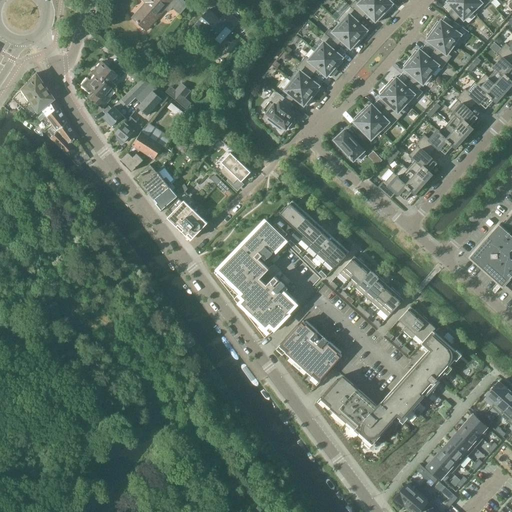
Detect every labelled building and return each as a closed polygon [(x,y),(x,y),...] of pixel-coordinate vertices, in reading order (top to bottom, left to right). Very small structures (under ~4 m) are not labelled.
[(146,0),(147,1),(132,18),(146,31),(165,9),(168,12),(172,7),(180,14),(188,5),(182,0),(146,0)] [(355,0),(350,6),(362,18),(367,13),(376,21),(377,20),(379,22),(386,15),(371,0),(362,0),(359,3),(355,0)] [(388,0),(371,0),(386,15),(393,7),(391,5),(392,4),(388,0)] [(462,0),(448,0),(449,0),(447,2),(456,11),(451,15),(455,20),(460,16),(464,20),(472,12),(473,11),(462,0)] [(487,0),(490,3),(490,2),(487,0),(462,0),(473,11),(474,10),(482,3),(478,0),(487,0)] [(349,14),(341,23),(361,41),(368,34),(366,32),(367,30),(358,22),(362,18),(350,6),(349,6),(357,13),(353,18),(349,14)] [(239,22),(227,11),(220,19),(208,9),(192,29),(199,36),(204,31),(214,40),(226,26),(231,31),(239,22)] [(432,29),(454,45),(455,43),(461,35),(457,32),(461,26),(455,22),(451,27),(441,20),(440,22),(438,20),(432,29)] [(354,49),(361,41),(341,23),(333,32),(337,36),(332,40),(325,33),(325,34),(338,45),(342,40),(351,48),(352,47),(354,49)] [(447,53),(453,46),(454,45),(432,29),(426,37),(428,39),(427,40),(437,47),(433,52),(447,63),(452,56),(447,53)] [(333,50),(338,45),(325,34),(319,40),(323,43),(317,50),(316,51),(337,69),(344,61),(341,59),(342,58),(333,50)] [(511,56),(511,57),(511,56),(511,46),(511,47),(506,43),(501,48),(511,57),(511,56)] [(511,81),(511,79),(511,65),(508,62),(511,57),(511,58),(511,57),(501,48),(497,53),(502,58),(494,67),(511,82),(511,81)] [(416,50),(410,57),(431,75),(432,74),(438,66),(442,69),(447,63),(433,52),(429,57),(420,50),(418,51),(416,50)] [(305,57),(300,63),(314,74),(318,69),(327,76),(328,75),(330,77),(337,69),(316,51),(315,53),(309,60),(305,57)] [(414,76),(409,81),(423,92),(415,85),(419,81),(423,84),(430,76),(431,75),(410,57),(403,65),(406,67),(404,69),(414,76)] [(478,57),(473,63),(476,66),(481,60),(478,57)] [(93,73),(96,75),(114,90),(117,86),(111,81),(117,74),(102,62),(93,73)] [(310,79),(314,74),(300,63),(295,69),(299,72),(293,79),(292,81),(314,97),(320,89),(318,88),(319,86),(310,79)] [(471,72),(476,66),(473,63),(467,69),(471,72)] [(127,74),(138,83),(144,77),(133,67),(127,74)] [(505,92),(511,83),(511,82),(494,67),(496,69),(489,77),(485,74),(505,92)] [(12,99),(21,107),(43,87),(42,87),(41,83),(42,83),(35,74),(34,74),(34,75),(12,99)] [(485,74),(477,83),(497,101),(505,92),(485,74)] [(96,75),(87,86),(95,93),(91,98),(103,107),(110,98),(108,97),(114,90),(96,75)] [(144,77),(138,83),(117,104),(120,107),(125,103),(127,106),(150,84),(144,77)] [(386,85),(406,103),(407,102),(414,95),(417,99),(423,92),(409,81),(405,86),(396,78),(395,79),(393,77),(386,85)] [(308,105),(314,97),(292,81),(291,82),(285,90),(289,94),(285,98),(285,99),(290,103),(291,102),(295,98),(304,105),(305,104),(308,105)] [(496,101),(497,101),(477,83),(478,85),(470,93),(465,89),(461,94),(474,105),(471,102),(475,98),(486,108),(494,99),(496,101)] [(380,96),(389,104),(384,109),(390,114),(397,120),(402,115),(399,112),(405,104),(406,103),(386,85),(379,93),(381,95),(380,96)] [(21,107),(30,115),(52,99),(46,90),(43,87),(21,107)] [(170,87),(166,91),(187,108),(190,104),(184,99),(186,96),(177,88),(175,91),(170,87)] [(155,88),(138,107),(148,116),(159,103),(162,106),(168,98),(155,88)] [(287,113),(294,105),(291,102),(290,103),(285,99),(285,98),(277,92),(270,102),(270,101),(263,110),(267,113),(267,114),(269,116),(267,119),(272,123),(274,119),(286,129),(287,128),(289,130),(296,121),(293,119),(294,119),(291,117),(292,116),(289,114),(289,115),(287,113)] [(458,100),(450,109),(472,129),(472,128),(470,126),(478,117),(467,107),(471,103),(473,106),(474,105),(461,94),(456,99),(458,100)] [(39,118),(33,123),(33,124),(58,107),(53,98),(52,99),(30,115),(31,116),(35,112),(36,114),(40,110),(42,113),(38,116),(39,118)] [(172,103),(168,108),(181,118),(185,113),(172,103)] [(432,109),(435,112),(441,106),(437,103),(432,109)] [(389,122),(385,118),(390,114),(384,109),(380,113),(372,105),(370,106),(368,104),(361,111),(380,131),(381,130),(389,122)] [(51,126),(53,129),(66,122),(58,107),(33,124),(35,125),(37,127),(41,123),(42,122),(44,125),(48,122),(52,126),(51,126)] [(109,127),(111,125),(112,126),(123,115),(114,107),(103,117),(107,121),(106,122),(109,127)] [(427,115),(430,118),(435,112),(432,109),(427,115)] [(464,138),(472,129),(450,109),(456,115),(448,123),(464,138)] [(380,131),(361,111),(353,118),(356,120),(354,122),(362,130),(357,135),(363,140),(368,135),(371,139),(379,132),(380,131)] [(138,117),(133,113),(115,134),(118,137),(117,138),(121,143),(123,142),(124,142),(135,131),(130,127),(138,117)] [(49,138),(65,154),(71,147),(67,143),(75,136),(73,134),(66,122),(53,129),(51,126),(47,130),(52,136),(49,138)] [(140,150),(155,160),(165,146),(165,147),(171,137),(148,123),(129,149),(130,150),(120,160),(132,172),(143,160),(137,154),(140,150)] [(438,130),(456,147),(464,138),(448,123),(440,132),(438,130)] [(354,160),(364,151),(345,130),(334,140),(344,150),(342,151),(348,158),(349,156),(354,160)] [(433,151),(431,148),(434,144),(446,154),(454,145),(456,147),(438,130),(430,139),(424,134),(420,139),(433,151)] [(201,134),(197,142),(201,144),(206,137),(201,134)] [(433,151),(420,139),(416,144),(417,146),(409,155),(431,174),(432,174),(429,172),(437,163),(426,153),(430,149),(433,151)] [(150,194),(154,199),(172,184),(166,177),(164,179),(157,171),(163,166),(173,152),(165,147),(165,146),(155,160),(134,178),(147,194),(151,191),(152,193),(150,194)] [(396,149),(391,155),(394,158),(400,152),(396,149)] [(382,160),(373,151),(369,156),(377,165),(382,160)] [(233,184),(241,176),(245,179),(251,172),(244,166),(245,165),(239,159),(238,160),(230,153),(221,162),(225,166),(220,171),(233,184)] [(394,158),(391,155),(386,161),(389,164),(394,158)] [(424,183),(431,174),(409,155),(415,160),(407,169),(424,183)] [(394,172),(393,173),(416,192),(424,183),(407,169),(400,178),(394,172)] [(384,180),(377,187),(391,199),(391,198),(388,196),(394,190),(405,200),(413,191),(415,193),(416,192),(393,173),(385,181),(384,180)] [(175,188),(172,184),(154,199),(157,202),(156,203),(161,210),(165,207),(165,206),(177,195),(172,190),(175,188)] [(168,217),(167,217),(168,218),(177,226),(180,223),(198,204),(186,191),(188,188),(186,186),(168,209),(172,213),(168,217)] [(278,216),(286,224),(300,209),(299,208),(298,209),(297,208),(295,206),(296,205),(291,201),(278,216)] [(180,223),(177,226),(182,231),(185,234),(187,236),(189,234),(193,238),(208,223),(203,219),(209,214),(198,204),(180,223)] [(300,210),(301,209),(300,209),(286,224),(294,231),(308,216),(304,212),(303,213),(301,211),(300,210)] [(294,231),(303,238),(316,223),(315,222),(315,223),(314,222),(313,222),(311,220),(312,220),(308,216),(294,231)] [(499,223),(499,224),(511,235),(511,220),(509,218),(502,225),(499,223)] [(286,285),(281,281),(280,281),(279,280),(275,276),(267,284),(260,278),(269,269),(261,261),(259,259),(262,256),(266,260),(268,257),(269,257),(273,253),(272,252),(274,251),(276,250),(274,248),(280,242),(281,244),(282,242),(283,243),(286,239),(267,221),(266,222),(268,224),(261,230),(260,229),(260,228),(221,268),(222,269),(222,268),(227,273),(223,276),(222,277),(227,281),(229,280),(235,286),(234,288),(241,295),(242,296),(243,296),(246,299),(243,302),(242,302),(242,303),(245,306),(247,308),(248,306),(255,313),(253,314),(266,326),(267,326),(267,325),(270,322),(274,326),(275,327),(288,314),(287,313),(295,304),(283,293),(288,288),(287,288),(285,286),(286,285)] [(311,245),(324,230),(320,226),(319,227),(317,225),(316,224),(317,224),(316,223),(303,238),(311,245)] [(511,249),(511,235),(499,224),(478,248),(480,250),(480,255),(477,256),(480,256),(481,261),(478,264),(503,286),(511,275),(511,258),(511,259),(510,257),(510,251),(511,250),(511,249)] [(332,237),(331,237),(331,238),(330,237),(328,235),(328,234),(324,230),(311,245),(319,252),(332,237)] [(319,252),(327,260),(340,244),(336,241),(335,242),(333,240),(332,239),(333,238),(332,237),(319,252)] [(335,267),(349,252),(340,244),(327,260),(335,267)] [(311,261),(306,255),(303,258),(309,263),(311,261)] [(347,282),(351,278),(350,278),(362,264),(363,264),(364,263),(360,259),(358,260),(354,257),(339,274),(347,282)] [(317,266),(311,261),(309,263),(314,269),(317,266)] [(371,271),(363,264),(362,264),(350,278),(351,278),(358,285),(371,271)] [(324,279),(327,276),(321,271),(319,273),(324,279)] [(355,288),(363,296),(380,277),(376,273),(374,275),(371,271),(358,285),(355,288)] [(505,284),(511,289),(511,275),(503,286),(505,284)] [(380,277),(363,296),(371,303),(387,286),(383,282),(384,281),(380,277)] [(338,286),(332,281),(329,284),(335,290),(338,286)] [(298,325),(279,346),(320,382),(333,367),(337,370),(342,375),(322,399),(327,403),(372,444),(389,426),(394,421),(453,357),(457,353),(438,337),(433,332),(433,331),(408,358),(324,284),(292,319),(298,325)] [(390,289),(387,286),(371,303),(379,310),(396,291),(392,287),(390,289)] [(340,294),(346,299),(348,296),(343,291),(340,294)] [(401,295),(396,291),(379,310),(388,318),(403,300),(399,297),(401,295)] [(346,299),(351,304),(354,301),(348,296),(346,299)] [(356,308),(362,313),(365,310),(359,305),(356,308)] [(399,320),(407,327),(418,314),(419,315),(419,314),(415,310),(414,311),(410,307),(399,320)] [(362,313),(368,319),(370,315),(365,310),(362,313)] [(412,339),(415,335),(415,334),(426,322),(427,322),(428,320),(424,316),(422,318),(419,315),(418,314),(407,327),(404,331),(412,339)] [(375,320),(373,323),(378,328),(381,325),(375,320)] [(422,343),(433,331),(435,329),(431,324),(430,325),(427,322),(426,322),(415,334),(415,335),(423,342),(422,343)] [(394,337),(388,332),(386,335),(391,340),(394,337)] [(396,339),(394,342),(399,347),(402,344),(396,339)] [(404,346),(402,349),(407,354),(410,351),(404,346)] [(499,381),(486,396),(494,403),(491,407),(492,407),(508,389),(499,381)] [(511,393),(508,389),(492,407),(500,415),(511,401),(511,393)] [(511,401),(500,415),(509,422),(511,418),(511,401)] [(473,414),(465,423),(483,439),(479,436),(487,427),(473,414)] [(465,423),(457,432),(475,448),(483,439),(465,423)] [(457,432),(450,440),(468,456),(475,448),(457,432)] [(450,440),(442,449),(460,465),(468,456),(450,440)] [(442,449),(435,457),(453,473),(460,465),(442,449)] [(435,457),(427,466),(441,479),(449,470),(452,474),(453,473),(435,457)] [(456,476),(451,482),(455,486),(457,484),(460,487),(464,483),(460,480),(456,476)] [(407,483),(395,497),(401,502),(405,506),(421,489),(410,480),(407,483)] [(444,486),(440,491),(450,499),(454,495),(454,494),(444,486)] [(421,489),(405,506),(410,510),(411,511),(418,511),(427,502),(431,498),(421,489)]
